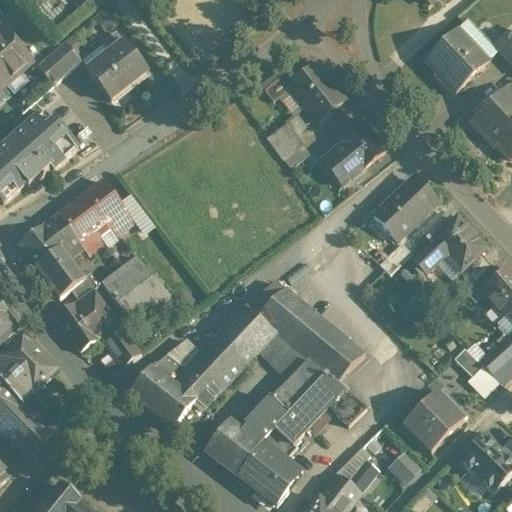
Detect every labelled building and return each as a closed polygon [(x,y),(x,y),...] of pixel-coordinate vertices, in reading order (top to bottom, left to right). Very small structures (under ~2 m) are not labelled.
[(107,9),(95,20),(103,30),(115,19),(107,9)] [(466,25),(426,63),(437,76),(435,79),(453,98),(487,66),(487,65),(498,54),(497,53),(504,46),(499,41),(490,50),(466,25)] [(83,30),(65,45),(72,53),(90,38),(83,30)] [(2,32),(0,34),(0,90),(31,64),(2,32)] [(123,45),(115,35),(101,46),(109,56),(87,73),(110,103),(111,102),(123,93),(147,74),(124,44),(123,45)] [(511,38),(504,46),(497,53),(498,54),(509,66),(511,63),(511,38)] [(65,45),(37,70),(53,89),(81,64),(72,53),(65,45)] [(344,102),(317,68),(298,83),(289,91),(316,125),(344,102)] [(289,72),(264,93),(273,104),(289,91),(298,83),(289,72)] [(511,95),(507,90),(470,125),(484,140),(487,137),(511,162),(511,161),(511,95)] [(0,202),(3,206),(26,187),(28,190),(51,170),(53,173),(78,152),(54,124),(45,132),(36,122),(0,153),(0,202)] [(287,125),(267,140),(283,162),(303,148),(287,125)] [(384,153),(364,128),(365,128),(364,127),(340,146),(342,148),(330,158),(340,170),(352,160),(361,173),(385,154),(384,153)] [(102,183),(57,217),(84,252),(89,259),(105,247),(97,236),(107,228),(115,240),(135,226),(102,183)] [(404,196),(401,192),(374,218),(398,243),(437,206),(416,184),(404,196)] [(57,217),(18,247),(36,271),(61,252),(69,262),(84,252),(57,217)] [(486,250),(457,220),(432,244),(446,259),(460,274),(480,256),(486,250)] [(432,244),(412,263),(426,277),(446,259),(432,244)] [(401,246),(379,267),(390,277),(411,257),(412,257),(401,245),(401,246)] [(36,271),(59,302),(71,293),(84,282),(84,281),(69,262),(61,252),(36,271)] [(480,256),(460,274),(472,287),(490,269),(491,268),(480,256)] [(137,259),(102,286),(115,304),(151,277),(137,259)] [(472,287),(465,294),(475,305),(482,298),(481,296),(494,285),(494,282),(498,278),(490,269),(472,287)] [(498,278),(494,282),(494,285),(481,296),(482,298),(502,321),(506,317),(511,312),(511,275),(508,270),(498,278)] [(84,282),(71,293),(78,303),(94,293),(97,290),(89,277),(84,281),(84,282)] [(151,277),(115,304),(133,327),(170,299),(151,277)] [(365,357),(285,291),(255,321),(276,338),(285,345),(285,346),(308,365),(325,379),(335,387),(365,357)] [(78,303),(56,319),(81,355),(102,340),(119,328),(94,293),(78,303)] [(0,309),(0,350),(3,348),(8,354),(22,340),(18,335),(19,334),(0,309)] [(184,372),(171,386),(205,413),(259,356),(276,338),(255,321),(243,311),(184,372)] [(511,335),(479,366),(484,371),(493,380),(511,362),(511,312),(506,317),(511,323),(511,335)] [(141,357),(119,328),(102,340),(124,371),(141,357)] [(276,338),(259,356),(268,365),(285,346),(285,345),(276,338)] [(57,375),(23,340),(22,340),(8,354),(0,362),(0,386),(22,408),(32,398),(57,375)] [(308,365),(285,346),(268,365),(288,385),(308,365)] [(479,366),(464,351),(454,362),(473,382),(484,371),(479,366)] [(167,359),(152,371),(128,398),(189,447),(212,418),(205,413),(171,386),(184,372),(167,359)] [(511,362),(493,380),(504,390),(511,381),(511,362)] [(288,385),(287,386),(304,402),(325,379),(308,365),(288,385)] [(446,369),(434,381),(440,387),(452,375),(446,369)] [(304,402),(292,414),(309,431),(328,410),(344,394),(335,387),(325,379),(304,402)] [(0,386),(0,488),(7,481),(0,473),(0,431),(28,460),(51,437),(22,408),(0,386)] [(287,386),(256,417),(245,430),(264,445),(269,438),(276,431),(292,414),(304,402),(287,386)] [(359,406),(344,394),(328,410),(341,423),(359,406)] [(436,395),(403,428),(431,456),(464,423),(463,422),(460,425),(438,403),(434,399),(437,396),(436,395)] [(466,419),(444,397),(438,403),(460,425),(463,422),(466,419)] [(359,406),(341,423),(346,428),(364,411),(359,406)] [(309,431),(292,414),(276,431),(293,448),(309,431)] [(241,435),(228,425),(205,455),(236,479),(264,445),(245,430),(241,435)] [(276,431),(269,438),(264,445),(236,479),(276,510),(288,496),(286,494),(299,477),(301,479),(302,478),(285,465),(298,452),(293,448),(276,431)] [(484,437),(458,464),(493,498),(511,477),(511,463),(502,453),(484,437)] [(371,442),(362,452),(368,458),(378,448),(371,442)] [(511,442),(502,453),(511,463),(511,442)] [(406,487),(422,471),(404,453),(388,468),(406,487)] [(351,464),(337,479),(319,502),(331,511),(348,511),(360,498),(354,492),(366,476),(351,464)] [(87,511),(80,505),(81,504),(60,488),(40,511),(87,511)] [(331,511),(319,502),(310,511),(331,511)]
